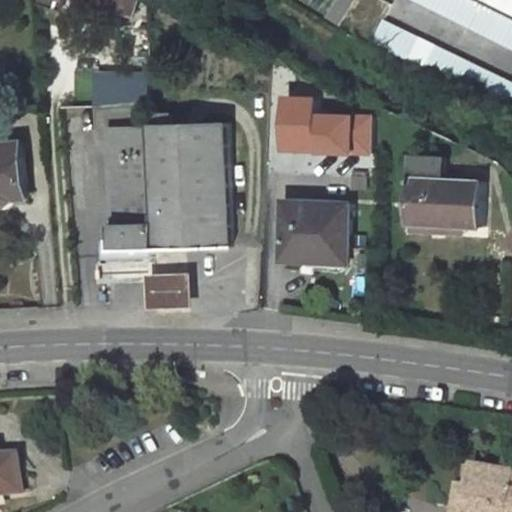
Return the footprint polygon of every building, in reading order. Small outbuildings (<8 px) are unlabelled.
[(44,0),(44,3),(64,9),(66,0),(88,0),(136,14),(140,0),(44,0)] [(342,24),(354,5),(356,0),(339,0),(330,16),(342,24)] [(419,0),(511,46),(511,0),(483,0),(483,1),(481,0),(419,0)] [(511,82),(354,5),(342,24),(340,28),(511,112),(511,82)] [(152,77),(116,79),(117,105),(128,105),(153,100),(152,77)] [(175,113),(154,113),(154,124),(175,124),(175,113)] [(153,124),(154,126),(156,223),(157,249),(236,246),(232,122),(175,124),(154,124),(153,124)] [(154,126),(111,127),(114,225),(156,223),(154,126)] [(0,194),(3,194),(7,199),(31,196),(25,141),(0,144),(0,194)] [(449,157),(415,155),(414,177),(412,223),(468,225),(487,226),(489,181),(448,179),(449,157)] [(353,204),(288,201),(286,259),(305,260),(305,255),(351,256),(353,204)] [(156,223),(114,225),(114,242),(114,250),(144,249),(157,249),(156,223)] [(468,225),(412,223),(411,229),(468,232),(468,225)] [(114,242),(107,242),(107,258),(144,256),(144,249),(114,250),(114,242)] [(200,306),(198,273),(154,275),(156,309),(200,306)] [(0,494),(25,493),(22,452),(1,454),(0,446),(0,494)] [(511,511),(511,472),(475,466),(471,486),(467,510),(481,511),(511,511)] [(471,486),(461,484),(456,511),(481,511),(467,510),(471,486)]
